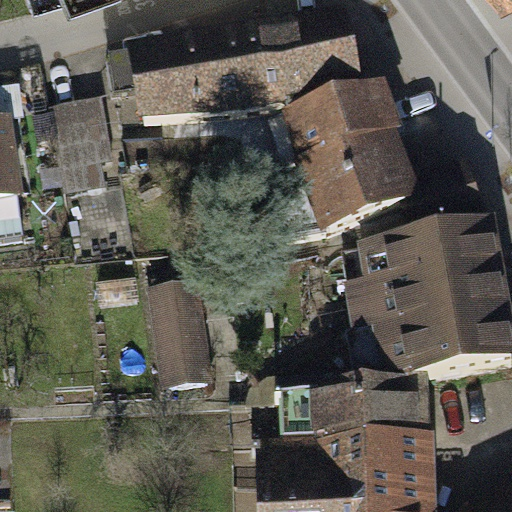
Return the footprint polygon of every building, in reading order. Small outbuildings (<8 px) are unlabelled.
[(375,20),(147,54),(159,130),(301,118),(340,245),(496,216),(477,169),(431,177),(375,20)] [(106,98),(46,108),(60,196),(120,186),(106,98)] [(26,114),(0,117),(0,210),(40,204),(26,114)] [(499,229),(360,253),(366,290),(347,293),(355,342),(374,339),(383,390),(511,368),(511,287),(509,288),(499,229)] [(202,283),(155,290),(172,397),(218,390),(202,283)] [(315,448),(254,450),(254,461),(257,461),(259,511),(436,511),(432,390),(313,395),(315,448)]
